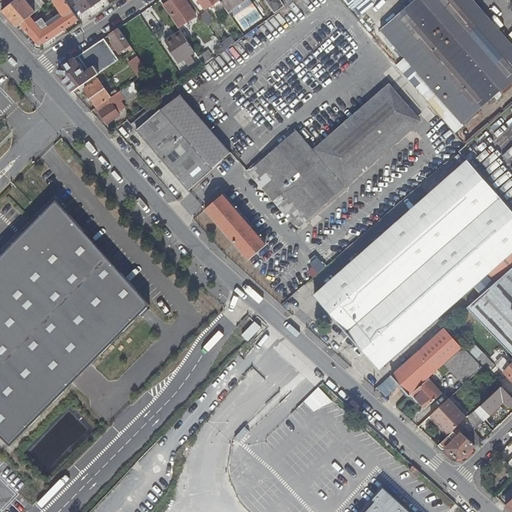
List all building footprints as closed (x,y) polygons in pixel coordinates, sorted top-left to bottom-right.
[(0,7),(4,11),(18,0),(3,0),(5,1),(0,4),(0,7)] [(32,17),(40,11),(32,2),(34,0),(18,0),(4,11),(18,28),(22,25),(32,17)] [(32,17),(22,25),(39,43),(46,43),(79,20),(65,0),(56,0),(54,2),(63,14),(55,20),(51,14),(42,20),(38,16),(34,19),(32,17)] [(74,0),(84,13),(101,1),(100,0),(74,0)] [(173,0),(172,1),(165,6),(180,28),(197,17),(185,0),(173,0)] [(230,14),(220,0),(215,0),(214,1),(226,17),(230,14)] [(253,4),(250,0),(220,0),(230,14),(230,15),(232,13),(235,17),(253,4)] [(266,0),(276,14),(286,7),(280,0),(266,0)] [(414,0),(380,29),(461,123),(511,78),(511,45),(472,0),(414,0)] [(511,0),(501,0),(493,7),(511,28),(511,0)] [(202,7),(196,8),(208,26),(213,22),(202,7)] [(149,14),(142,19),(150,29),(151,31),(157,27),(149,14)] [(140,15),(133,21),(136,25),(132,28),(139,37),(150,29),(142,19),(140,15)] [(120,29),(111,35),(115,41),(112,42),(121,54),(131,47),(120,29)] [(196,53),(181,31),(166,42),(171,49),(169,50),(179,64),(187,59),(189,58),(196,53)] [(105,39),(99,43),(103,49),(109,44),(105,39)] [(209,51),(199,57),(205,66),(214,59),(209,51)] [(98,70),(86,52),(61,69),(61,76),(76,92),(101,74),(98,70)] [(127,63),(136,75),(145,68),(136,56),(127,63)] [(102,67),(98,70),(101,74),(110,67),(104,59),(99,62),(102,67)] [(86,90),(99,108),(113,98),(100,80),(86,90)] [(422,122),(390,85),(314,150),(346,187),(422,122)] [(182,97),(162,111),(172,122),(172,123),(213,170),(213,169),(214,170),(232,155),(182,97)] [(158,106),(134,126),(190,190),(214,170),(213,169),(213,170),(172,123),(172,122),(162,111),(158,106)] [(116,107),(103,114),(108,121),(120,114),(116,107)] [(346,187),(314,150),(298,131),(258,164),(257,162),(251,167),(253,169),(255,172),(260,167),(307,221),(346,187)] [(511,213),(467,161),(390,229),(315,296),(327,309),(379,368),(390,358),(473,285),(482,295),(490,288),(511,269),(511,268),(511,213)] [(255,172),(253,169),(246,175),(295,232),(307,221),(260,167),(255,172)] [(223,195),(207,209),(249,260),(266,246),(223,195)] [(62,207),(0,271),(0,432),(18,450),(155,310),(62,207)] [(511,268),(511,269),(490,288),(492,290),(496,295),(497,296),(511,311),(511,268)] [(283,296),(287,300),(302,288),(298,283),(283,296)] [(490,288),(482,295),(467,308),(511,354),(511,311),(497,296),(486,307),(481,301),(492,290),(490,288)] [(496,295),(492,290),(481,301),(486,307),(497,296),(496,295)] [(248,342),(262,328),(255,322),(242,336),(248,342)] [(445,329),(392,377),(408,395),(428,378),(461,347),(445,329)] [(464,347),(437,372),(456,392),(482,367),(483,367),(475,359),(464,347)] [(483,367),(482,367),(488,372),(495,366),(482,353),(475,359),(483,367)] [(377,387),(386,396),(398,384),(389,375),(377,387)] [(430,378),(412,394),(426,409),(443,393),(430,378)] [(332,396),(320,384),(303,401),(315,413),(332,396)] [(511,397),(501,386),(487,400),(493,406),(499,399),(502,399),(510,407),(511,404),(511,397)] [(449,399),(431,415),(450,435),(455,430),(468,418),(449,399)] [(491,415),(481,405),(475,411),(485,421),(491,415)] [(475,431),(485,421),(475,411),(468,418),(455,430),(450,435),(439,445),(454,459),(457,456),(464,456),(475,444),(479,444),(484,440),(475,431)] [(511,487),(503,497),(508,502),(511,498),(511,487)]
